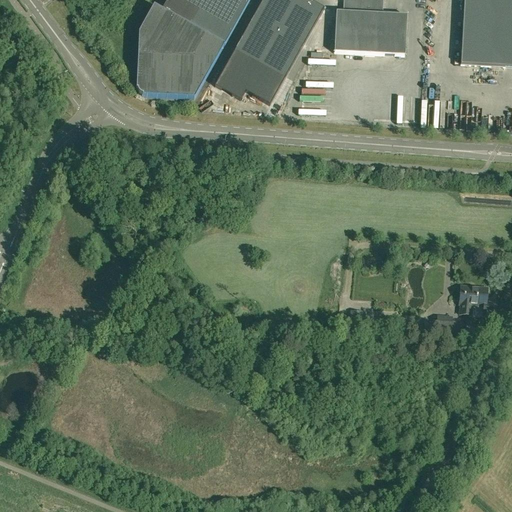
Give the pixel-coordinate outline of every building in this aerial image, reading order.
[(169,0),(162,13),(153,8),(138,35),(135,98),(194,101),(250,0),(169,0)] [(323,10),(304,0),(263,0),(214,88),(240,102),(245,94),(269,107),(323,10)] [(382,1),(355,0),(343,0),(343,14),(335,13),(333,54),(404,58),(406,17),(381,16),(382,1)] [(511,0),(463,0),(460,67),(511,69),(511,0)] [(215,94),(212,103),(218,105),(221,96),(215,94)] [(227,110),(231,98),(225,96),(221,108),(227,110)] [(459,133),(459,118),(422,117),(422,133),(459,133)] [(459,306),(460,306),(459,316),(471,317),(472,307),(483,308),(483,316),(491,317),(492,303),(486,303),(487,290),(460,288),(459,306)] [(350,313),(349,329),(360,330),(362,314),(350,313)] [(437,318),(436,330),(450,331),(449,335),(458,336),(459,323),(451,322),(451,319),(437,318)] [(372,327),(371,334),(384,336),(385,328),(379,327),(372,327)]
